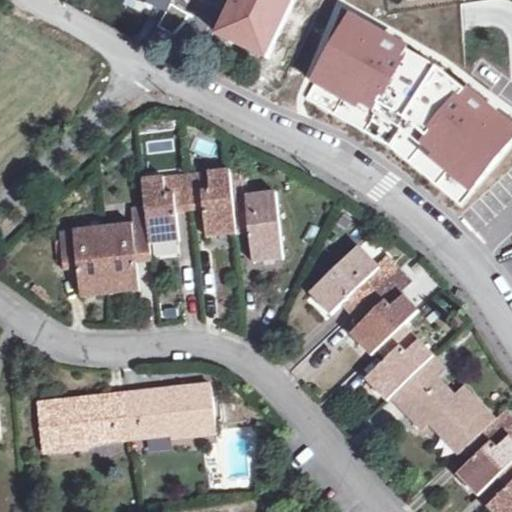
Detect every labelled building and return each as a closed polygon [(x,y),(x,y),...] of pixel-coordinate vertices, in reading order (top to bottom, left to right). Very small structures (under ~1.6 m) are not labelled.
[(175,0),(144,0),(171,10),(175,0)] [(300,0),(241,0),(224,36),(272,59),(300,0)] [(309,101),(392,148),(462,207),(511,146),(511,130),(494,116),(491,119),(466,97),(468,94),(442,72),(411,54),(409,58),(382,43),(384,39),(353,21),(315,87),(316,88),(309,101)] [(179,33),(163,24),(151,47),(162,53),(172,49),(179,33)] [(315,87),(308,100),(309,101),(316,88),(315,87)] [(140,134),(143,170),(182,166),(178,130),(140,134)] [(235,190),(234,173),(233,166),(142,177),(145,204),(129,206),(131,220),(59,229),(63,273),(76,271),(78,298),(141,291),(138,263),(151,262),(149,244),(179,241),(177,214),(202,211),(205,238),(254,233),(258,260),(286,257),(277,186),(253,188),(235,190)] [(250,171),(234,173),(235,190),(253,188),(250,171)] [(399,250),(386,261),(366,240),(312,290),(330,310),(352,291),(369,312),(349,330),(368,351),(373,346),(385,360),(368,375),(389,398),(398,390),(468,465),(458,474),(478,495),(496,479),(506,490),(487,507),(490,511),(511,511),(511,410),(507,414),(476,380),(463,391),(431,356),(442,347),(412,313),(424,302),(407,284),(419,272),(399,250)] [(465,305),(470,295),(461,291),(457,301),(465,305)] [(219,428),(215,385),(39,403),(42,446),(89,442),(89,433),(174,424),(175,432),(219,428)]
